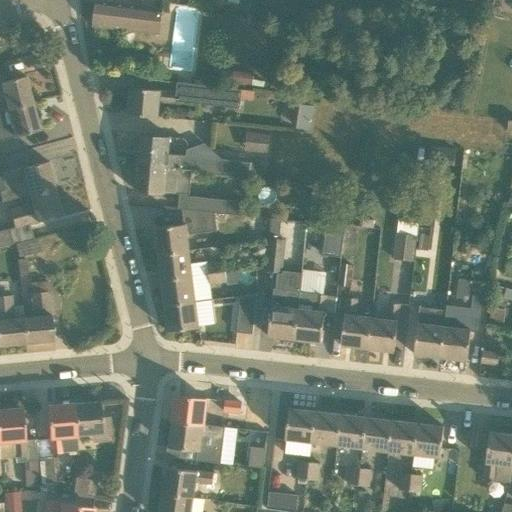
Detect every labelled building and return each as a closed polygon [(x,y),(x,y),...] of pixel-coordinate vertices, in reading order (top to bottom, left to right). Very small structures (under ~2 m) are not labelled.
[(159,33),(162,8),(97,0),(94,26),(159,33)] [(254,73),(234,71),(232,83),(252,86),(254,73)] [(7,109),(32,103),(25,76),(0,82),(0,100),(5,100),(7,109)] [(239,108),(240,99),(241,89),(177,83),(176,92),(160,91),(161,90),(131,87),(129,114),(158,117),(159,101),(175,103),(176,101),(239,108)] [(241,89),(240,99),(254,100),(254,91),(241,89)] [(311,128),(314,104),(295,102),(292,125),(311,128)] [(0,121),(0,139),(39,130),(32,103),(7,109),(10,119),(0,121)] [(188,118),(186,132),(209,136),(212,122),(188,118)] [(268,153),(270,134),(248,131),(245,151),(268,153)] [(167,167),(191,169),(201,170),(201,172),(248,178),(248,176),(250,162),(222,159),(187,156),(187,155),(168,153),(170,136),(139,134),(137,158),(151,159),(151,162),(167,163),(167,167)] [(188,196),(191,169),(167,167),(167,163),(151,162),(151,159),(137,158),(135,190),(165,193),(166,192),(180,193),(178,209),(182,209),(215,212),(243,215),(244,202),(188,196)] [(0,190),(0,194),(2,201),(30,194),(54,188),(47,161),(0,172),(0,173),(4,190),(0,190)] [(54,188),(30,194),(32,204),(10,210),(14,227),(61,215),(54,188)] [(189,250),(187,234),(217,231),(215,212),(182,209),(184,224),(155,228),(158,254),(189,250)] [(271,217),(269,238),(279,239),(281,218),(271,217)] [(327,223),(324,254),(342,255),(344,225),(327,223)] [(0,246),(12,244),(8,229),(0,230),(0,246)] [(413,262),(417,235),(396,233),(393,259),(413,262)] [(418,248),(443,250),(444,235),(420,233),(418,248)] [(279,239),(269,238),(266,271),(283,272),(286,240),(279,239)] [(19,257),(20,256),(40,251),(37,239),(16,244),(19,257)] [(158,254),(162,279),(193,275),(189,250),(158,254)] [(208,262),(209,273),(226,271),(224,260),(208,262)] [(351,286),(353,264),(341,263),(339,285),(351,286)] [(299,288),(322,293),(326,271),(303,267),(299,288)] [(226,271),(209,273),(210,284),(227,281),(226,271)] [(196,301),(193,275),(162,279),(165,305),(196,301)] [(488,306),(491,284),(459,280),(456,302),(488,306)] [(54,340),(49,291),(48,281),(30,283),(33,316),(23,317),(26,343),(54,340)] [(511,289),(507,288),(503,299),(511,301),(511,289)] [(300,292),(274,289),(268,336),(295,339),(300,292)] [(300,292),(295,339),(321,343),(327,295),(300,292)] [(253,334),(257,294),(255,295),(241,296),(237,332),(238,332),(253,334)] [(0,345),(26,343),(23,317),(13,318),(11,295),(0,296),(0,345)] [(358,299),(347,298),(341,345),(368,348),(371,317),(356,315),(358,299)] [(196,301),(165,305),(168,331),(199,327),(196,301)] [(371,317),(368,348),(394,351),(400,304),(389,303),(387,319),(371,317)] [(431,308),(420,306),(414,354),(441,357),(445,326),(429,324),(431,308)] [(445,326),(441,357),(467,360),(473,313),(462,312),(460,328),(445,326)] [(481,362),(498,364),(499,353),(482,351),(481,362)] [(204,424),(207,398),(176,395),(172,421),(204,424)] [(224,411),(241,413),(242,402),(226,400),(224,411)] [(102,433),(101,417),(100,401),(73,404),(76,435),(102,433)] [(46,406),(49,439),(50,454),(61,453),(60,436),(76,435),(73,404),(46,406)] [(0,458),(26,456),(22,408),(0,410),(0,458)] [(286,439),(287,439),(312,442),(316,411),(289,408),(286,439)] [(316,411),(312,442),(337,445),(341,414),(316,411)] [(363,448),(367,417),(341,414),(337,445),(363,448)] [(388,451),(392,420),(367,417),(363,448),(388,451)] [(414,454),(418,423),(392,420),(388,451),(414,454)] [(204,424),(172,421),(169,447),(199,450),(198,460),(218,463),(223,427),(204,424)] [(418,423),(414,454),(440,457),(444,426),(418,423)] [(511,465),(511,433),(490,431),(484,479),(495,480),(497,464),(511,465)] [(250,445),(247,466),(261,467),(263,447),(250,445)] [(52,458),(51,458),(39,459),(41,483),(54,482),(52,458)] [(41,483),(39,459),(25,460),(27,485),(31,484),(32,491),(39,490),(38,484),(41,483)] [(297,477),(307,479),(309,462),(299,461),(297,477)] [(309,462),(307,479),(318,480),(320,463),(309,462)] [(212,484),(214,473),(167,467),(163,493),(194,497),(196,482),(212,484)] [(359,485),(361,468),(350,467),(348,483),(359,485)] [(361,468),(359,485),(369,486),(371,469),(361,468)] [(410,491),(412,474),(401,473),(399,489),(410,491)] [(412,474),(410,491),(420,492),(422,475),(412,474)] [(96,480),(77,477),(76,477),(73,495),(94,498),(96,480)] [(19,491),(2,492),(4,509),(20,508),(19,491)] [(302,509),(303,492),(268,491),(267,508),(302,509)] [(191,511),(194,497),(163,493),(160,511),(191,511)] [(92,511),(93,507),(45,501),(44,511),(46,511),(92,511)] [(511,511),(511,503),(505,502),(502,511),(511,511)]
